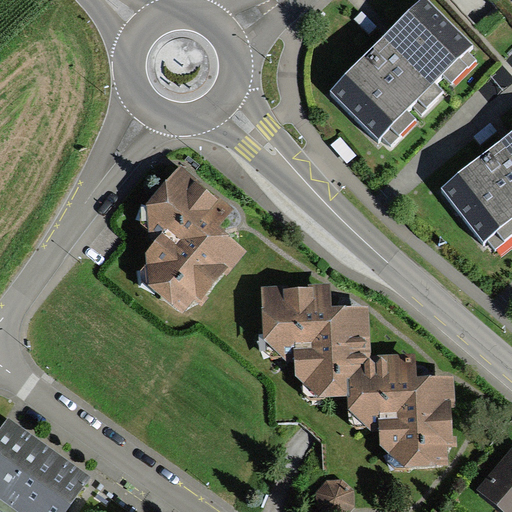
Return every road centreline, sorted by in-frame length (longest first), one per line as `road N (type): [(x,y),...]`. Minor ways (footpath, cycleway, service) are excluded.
road 1 (tertiary): [(511,366),(216,102)]
road 2 (residential): [(144,105),(0,318)]
road 3 (residential): [(208,511),(0,363)]
